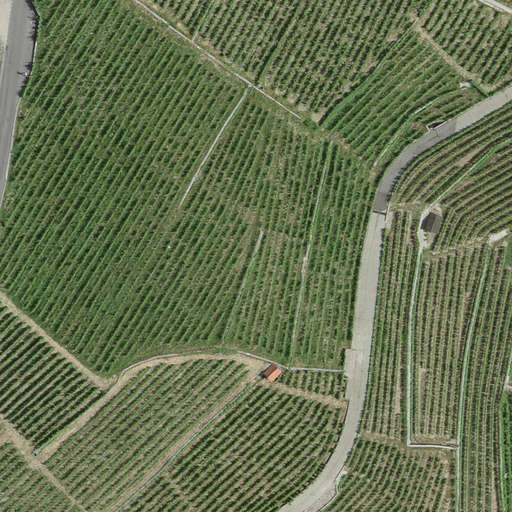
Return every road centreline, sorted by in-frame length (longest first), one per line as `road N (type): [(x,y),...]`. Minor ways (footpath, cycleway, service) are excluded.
road 1 (track): [(511,93),(412,150),(388,173),(376,206),(356,415),(340,457),(289,511)]
road 2 (unclassified): [(0,142),(21,0)]
